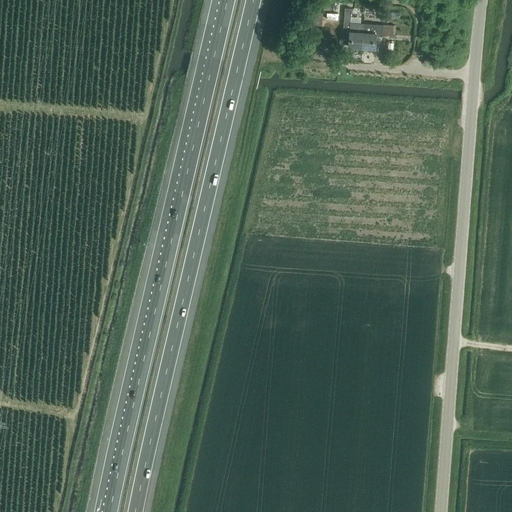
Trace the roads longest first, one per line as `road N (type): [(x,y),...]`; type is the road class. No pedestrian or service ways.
road 1 (motorway): [(135,511),(253,0)]
road 2 (motorway): [(227,0),(109,511)]
road 3 (unclassified): [(441,511),(482,0)]
